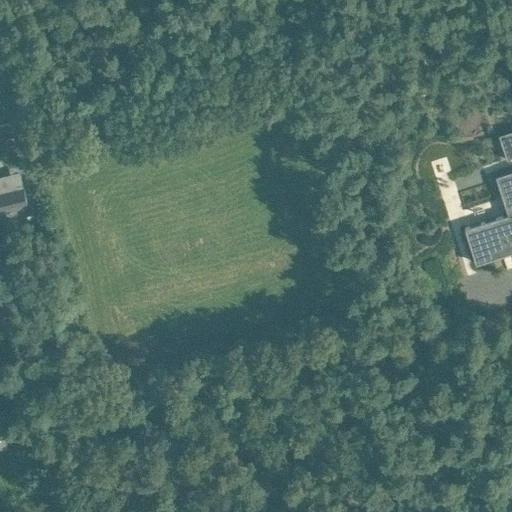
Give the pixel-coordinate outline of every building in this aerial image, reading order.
[(511,97),(503,100),(507,112),(511,110),(511,97)] [(511,128),(498,133),(507,158),(511,155),(511,128)] [(511,168),(496,174),(509,213),(465,227),(477,261),(511,249),(511,168)] [(28,205),(23,186),(0,191),(0,204),(2,211),(28,205)] [(37,216),(37,214),(35,209),(28,211),(30,216),(30,218),(37,216)] [(0,446),(8,445),(0,415),(0,446)]
